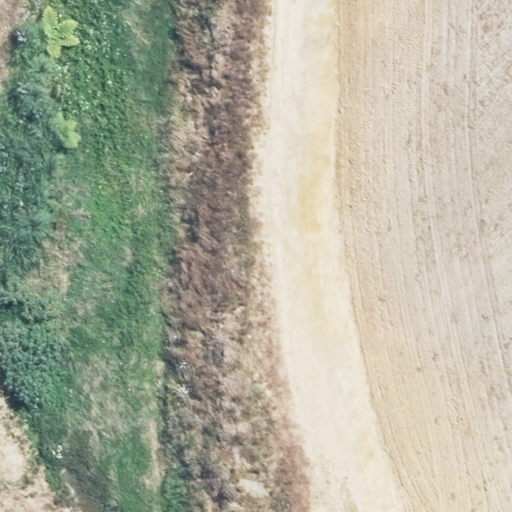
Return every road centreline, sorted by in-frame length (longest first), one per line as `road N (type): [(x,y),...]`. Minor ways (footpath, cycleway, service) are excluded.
road 1 (track): [(349,0),(327,153),(353,373)]
road 2 (track): [(353,373),(381,511)]
